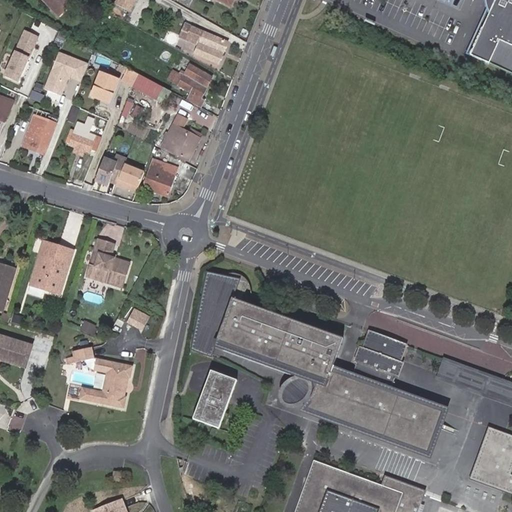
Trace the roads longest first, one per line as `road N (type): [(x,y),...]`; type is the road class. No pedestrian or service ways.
road 1 (residential): [(187,232),(371,301),(511,342)]
road 2 (residential): [(276,0),(187,232)]
road 3 (residential): [(187,232),(150,454)]
road 4 (residential): [(0,175),(187,232)]
road 5 (residential): [(150,454),(75,457),(54,468),(33,511)]
